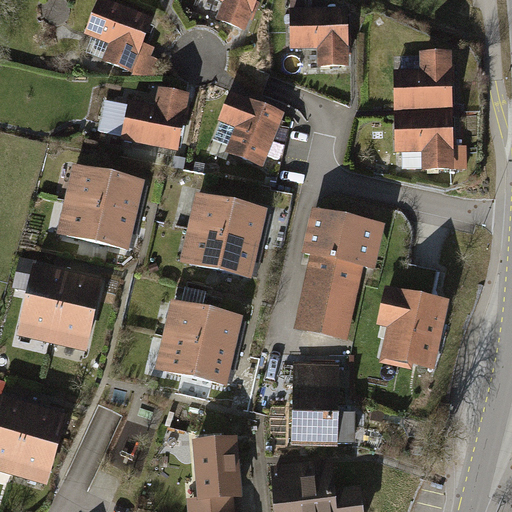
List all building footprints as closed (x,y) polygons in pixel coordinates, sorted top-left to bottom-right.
[(252,34),(265,0),(220,0),(233,5),(226,23),(252,34)] [(158,23),(104,1),(91,33),(114,43),(105,63),(136,76),(158,23)] [(359,70),(355,10),(297,14),(299,53),(325,51),(326,72),(359,70)] [(462,172),(458,55),(424,56),(425,72),(398,73),(400,153),(427,153),(428,173),(462,172)] [(199,98),(164,91),(160,110),(132,104),(124,141),(188,154),(199,98)] [(289,116),(236,96),(225,123),(240,129),(230,155),(269,169),(289,116)] [(132,256),(149,185),(76,168),(59,239),(132,256)] [(275,216),(202,195),(186,269),(262,283),(275,216)] [(380,274),(389,227),(316,212),(306,261),(317,263),(302,333),(352,343),(367,271),(380,274)] [(110,285),(37,267),(19,339),(92,357),(110,285)] [(410,360),(429,363),(442,304),(390,293),(383,323),(393,325),(385,361),(409,366),(410,360)] [(249,320),(176,303),(161,373),(233,389),(249,320)] [(347,445),(344,364),(297,365),(299,447),(347,445)] [(78,423),(7,399),(0,418),(0,472),(55,491),(78,423)] [(449,405),(439,403),(436,418),(446,420),(449,405)] [(250,501),(245,440),(202,444),(207,500),(190,501),(190,511),(236,511),(235,502),(250,501)] [(344,491),(341,462),(274,468),(278,511),(372,511),(370,488),(344,491)]
